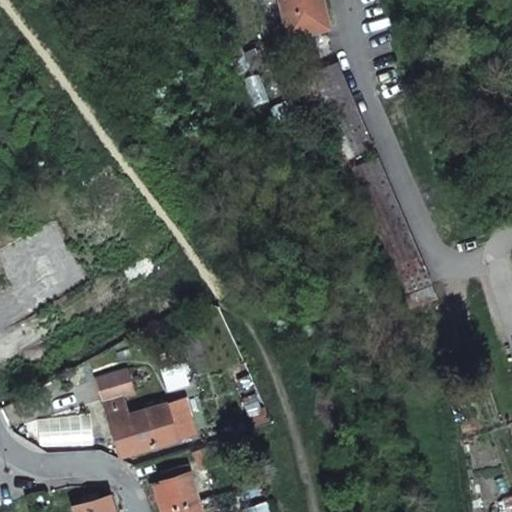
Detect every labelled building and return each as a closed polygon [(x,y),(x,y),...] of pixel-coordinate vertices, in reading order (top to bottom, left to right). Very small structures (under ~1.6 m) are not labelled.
[(279,0),(288,35),(327,27),(320,0),(279,0)] [(373,149),(336,62),(297,79),(309,108),(323,101),(348,159),(373,149)] [(352,169),(406,295),(430,285),(377,158),(352,169)] [(120,455),(186,436),(176,400),(127,415),(121,395),(133,391),(126,369),(96,378),(120,455)] [(180,476),(188,474),(185,465),(178,467),(180,476)] [(153,484),(161,511),(199,511),(188,474),(180,476),(178,467),(159,473),(162,481),(153,484)] [(74,511),(112,511),(108,496),(73,507),(74,511)]
